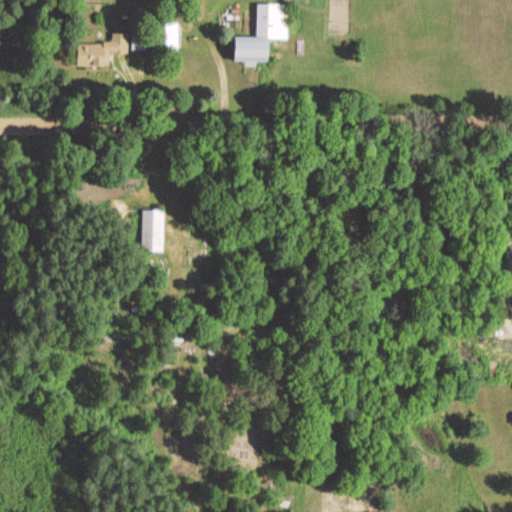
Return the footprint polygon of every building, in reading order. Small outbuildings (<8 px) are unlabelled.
[(291,39),(291,4),(260,4),(260,36),(239,36),(239,61),(278,61),(278,39),(291,39)] [(181,25),(168,25),(168,47),(181,47),(181,25)] [(80,66),(113,66),(113,54),(131,54),(131,33),(113,33),(113,43),(80,43),(80,66)] [(138,48),(148,49),(150,36),(140,35),(138,48)] [(144,252),(166,252),(166,210),(144,210),(144,252)]
